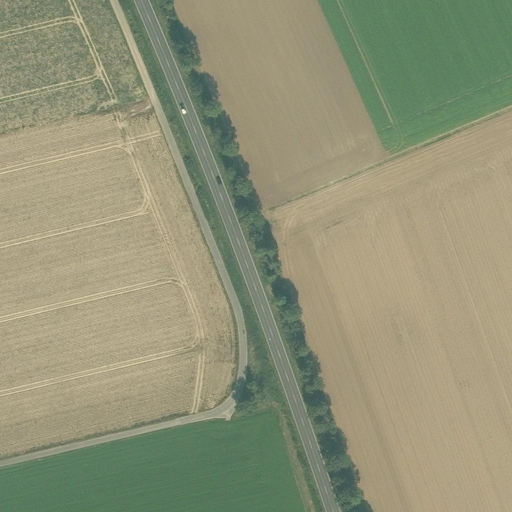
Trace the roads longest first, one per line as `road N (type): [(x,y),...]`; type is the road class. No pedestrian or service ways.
road 1 (track): [(111,0),(241,322),(242,366),(235,394),(217,414),(0,465)]
road 2 (secondary): [(333,511),(140,0)]
